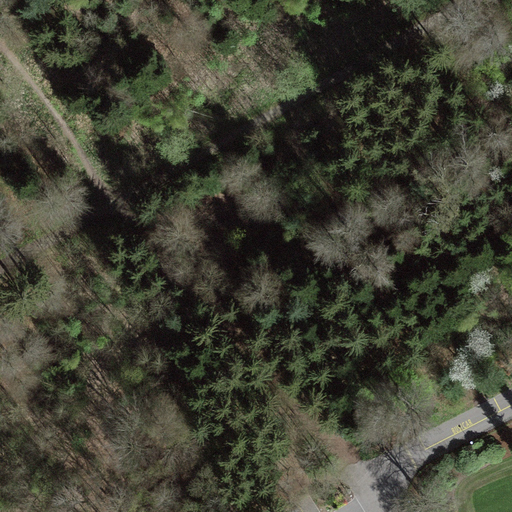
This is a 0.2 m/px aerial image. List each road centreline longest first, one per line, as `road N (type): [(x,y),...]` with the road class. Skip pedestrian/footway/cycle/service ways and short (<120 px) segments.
road 1 (track): [(0,270),(450,0)]
road 2 (track): [(368,482),(118,200)]
road 3 (residential): [(511,406),(368,482)]
